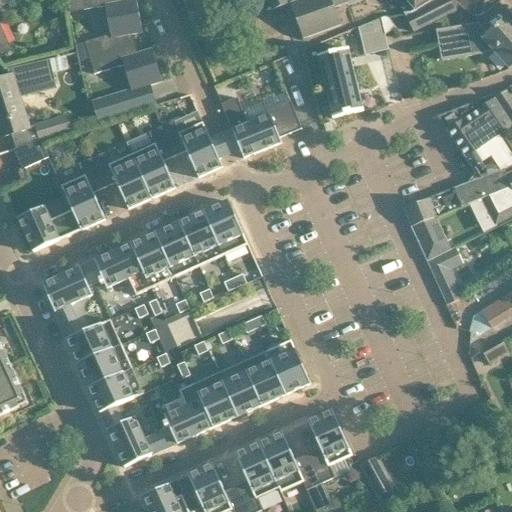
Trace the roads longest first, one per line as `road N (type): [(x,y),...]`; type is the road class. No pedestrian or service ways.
road 1 (residential): [(511,78),(262,188),(242,180)]
road 2 (residential): [(72,495),(95,503),(334,396)]
road 3 (residential): [(242,180),(13,276)]
road 4 (residential): [(72,495),(96,452),(13,276)]
road 5 (residential): [(242,180),(158,0)]
